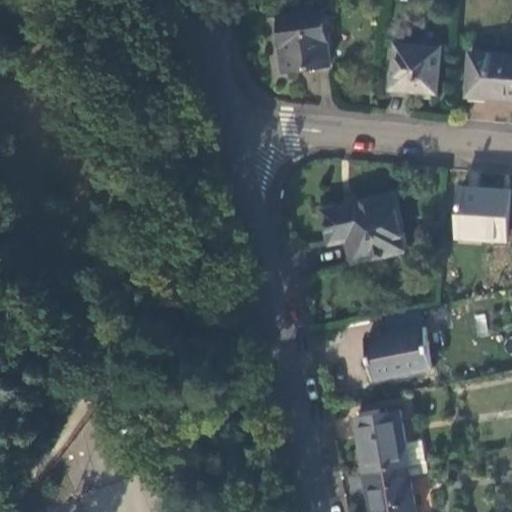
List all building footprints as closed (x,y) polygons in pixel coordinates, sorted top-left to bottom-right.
[(332,65),(324,10),(282,17),(285,40),(290,71),(332,65)] [(444,46),(399,43),(395,87),(414,89),(440,91),(444,46)] [(471,94),(511,97),(511,54),(474,52),(471,94)] [(488,187),(463,185),(459,234),(507,239),(511,189),(488,187)] [(393,195),(323,213),(327,229),(331,245),(348,242),(354,264),(407,251),(393,195)] [(425,328),(366,342),(370,360),(375,381),(434,368),(425,328)] [(358,422),(367,476),(410,469),(407,448),(401,415),(358,422)] [(407,448),(410,469),(424,466),(420,445),(407,448)] [(511,449),(488,454),(490,469),(511,467),(511,449)] [(417,511),(410,469),(367,476),(373,511),(417,511)] [(166,478),(78,507),(79,511),(165,511),(176,509),(166,478)] [(491,486),(494,511),(511,511),(508,484),(491,486)]
